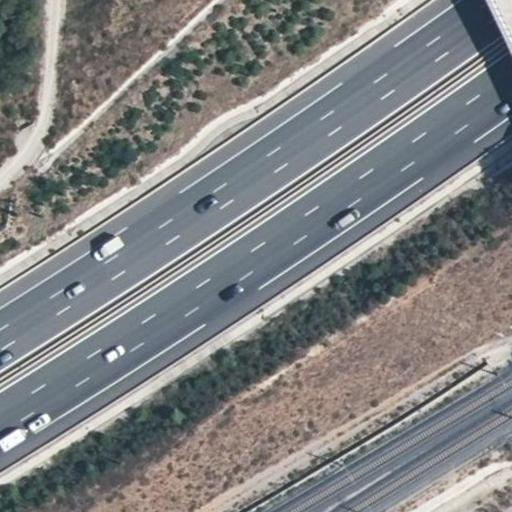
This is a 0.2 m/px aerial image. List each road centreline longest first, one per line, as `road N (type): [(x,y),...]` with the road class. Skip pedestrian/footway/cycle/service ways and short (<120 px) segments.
road 1 (motorway): [(0,422),(511,82)]
road 2 (motorway): [(505,0),(0,339)]
road 3 (track): [(60,0),(42,119),(0,165)]
